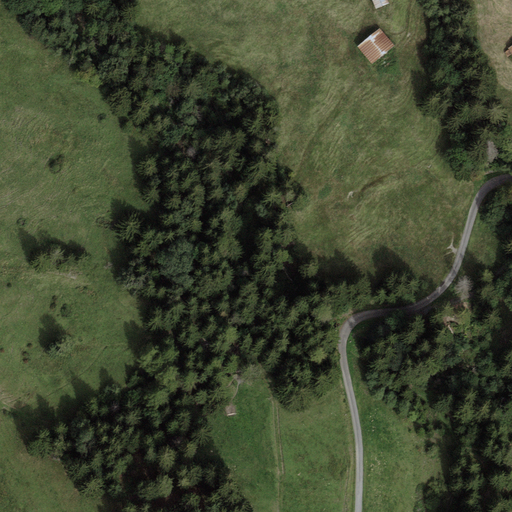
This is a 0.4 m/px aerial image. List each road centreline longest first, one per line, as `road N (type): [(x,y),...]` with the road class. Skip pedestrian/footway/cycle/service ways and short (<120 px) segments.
road 1 (track): [(281,511),(274,403),(253,344),(244,245),(257,191),(283,184),(352,90)]
road 2 (unclassified): [(511,178),(494,181),(477,198),(438,293),(359,318),(344,334),(360,460),(358,511)]
